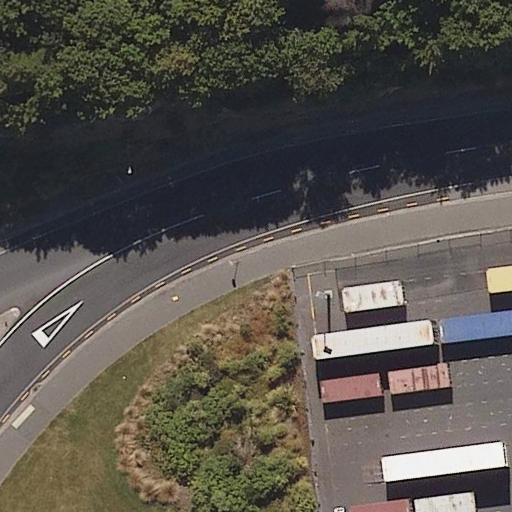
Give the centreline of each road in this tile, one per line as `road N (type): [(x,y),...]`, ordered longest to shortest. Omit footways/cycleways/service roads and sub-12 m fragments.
road 1 (trunk): [(511,144),(353,169),(188,216)]
road 2 (trunk): [(188,216),(35,344),(0,388)]
road 3 (trunk): [(0,287),(188,216)]
